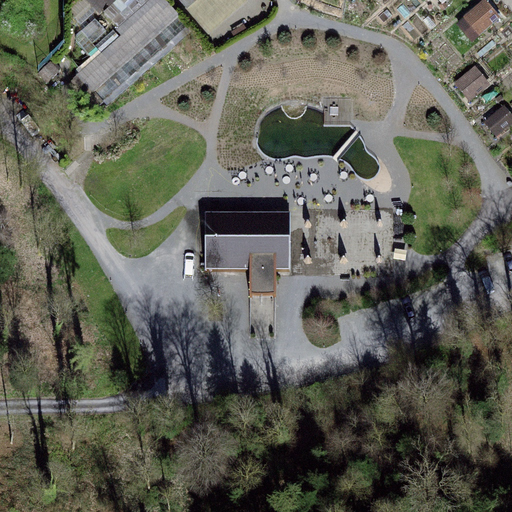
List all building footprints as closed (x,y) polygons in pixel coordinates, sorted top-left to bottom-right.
[(148,0),(86,0),(121,36),(70,84),(94,110),(184,26),(159,0),(151,0),(150,1),(148,0)] [(173,0),(210,39),(252,0),(173,0)] [(469,45),(500,25),(485,3),(454,23),(469,45)] [(454,86),(468,104),(490,87),(476,69),(454,86)] [(498,139),(511,126),(511,119),(506,113),(488,127),(498,139)] [(288,216),(203,216),(203,274),(247,274),(247,299),(266,299),(274,299),(274,273),(288,273),(288,216)]
